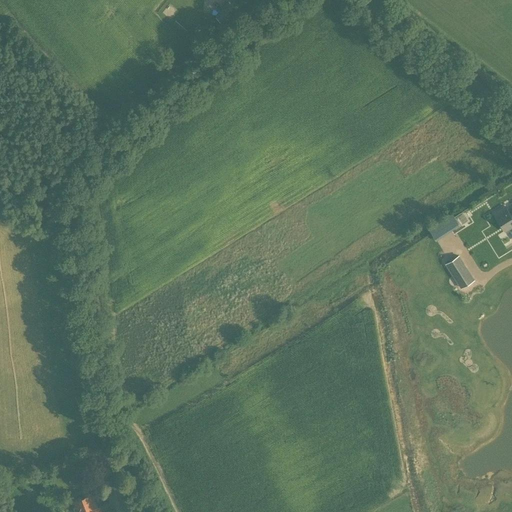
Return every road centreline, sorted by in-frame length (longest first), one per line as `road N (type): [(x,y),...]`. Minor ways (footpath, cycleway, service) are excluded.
road 1 (track): [(280,0),(85,166),(72,193),(121,511)]
road 2 (unclassified): [(511,101),(373,0)]
